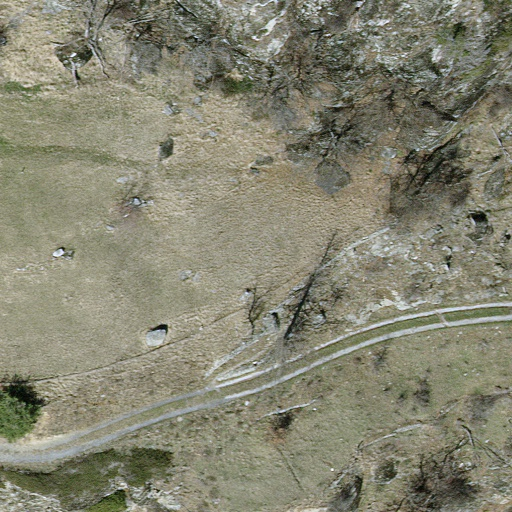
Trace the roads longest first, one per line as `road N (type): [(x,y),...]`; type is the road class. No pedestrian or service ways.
road 1 (track): [(186,402),(240,389),(353,339),(445,314),(511,310)]
road 2 (track): [(0,451),(31,454),(89,439),(186,402)]
